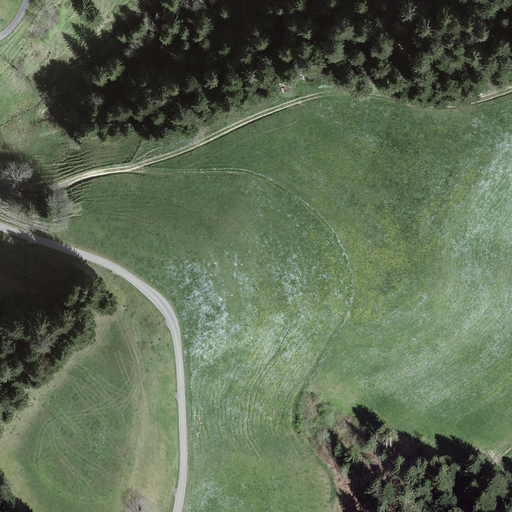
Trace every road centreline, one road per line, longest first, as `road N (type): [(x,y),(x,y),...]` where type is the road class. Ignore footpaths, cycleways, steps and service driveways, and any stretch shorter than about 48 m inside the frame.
road 1 (track): [(0,185),(35,190),(137,165),(320,96),(445,106),(511,90)]
road 2 (unclassified): [(0,225),(119,270),(168,313),(183,444),(176,511)]
